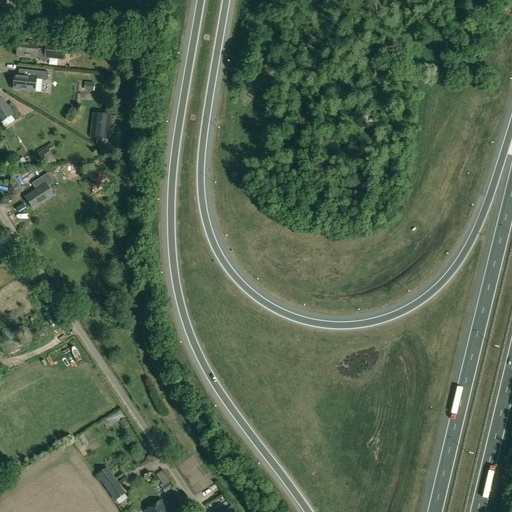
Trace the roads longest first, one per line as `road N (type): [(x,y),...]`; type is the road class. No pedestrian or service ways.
road 1 (motorway): [(511,126),(471,238),(423,299),(353,325),(281,312),(224,266),(200,200),(201,144),(226,0)]
road 2 (motorway): [(200,0),(173,144),(174,281),(207,373),(308,511)]
road 3 (unclassified): [(200,511),(0,212)]
road 4 (motorway): [(511,192),(433,511)]
road 5 (motorway): [(478,511),(511,371)]
